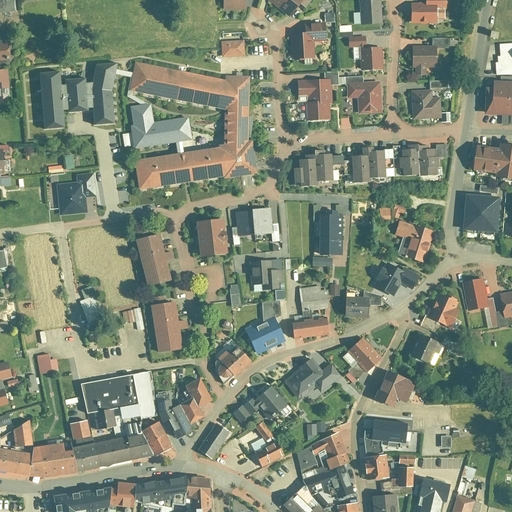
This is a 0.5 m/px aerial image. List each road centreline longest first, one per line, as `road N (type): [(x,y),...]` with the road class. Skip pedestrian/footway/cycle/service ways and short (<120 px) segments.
road 1 (residential): [(368,511),(358,425),(404,323),(399,310)]
road 2 (residential): [(399,310),(260,367),(227,398)]
road 3 (residential): [(177,213),(204,358),(227,398)]
road 4 (residential): [(183,467),(0,485)]
road 5 (residential): [(177,213),(266,190),(285,144)]
road 6 (residential): [(453,258),(465,126)]
road 7 (residential): [(394,132),(395,0)]
road 8 (residential): [(59,228),(81,356)]
road 9 (residential): [(465,126),(489,0)]
road 10 (residential): [(285,144),(277,48),(263,26)]
